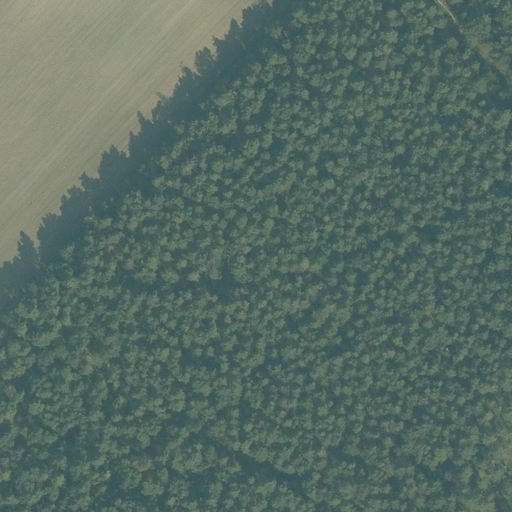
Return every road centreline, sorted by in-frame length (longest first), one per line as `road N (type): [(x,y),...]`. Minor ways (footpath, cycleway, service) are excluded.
road 1 (track): [(0,304),(288,0)]
road 2 (track): [(320,511),(107,395)]
